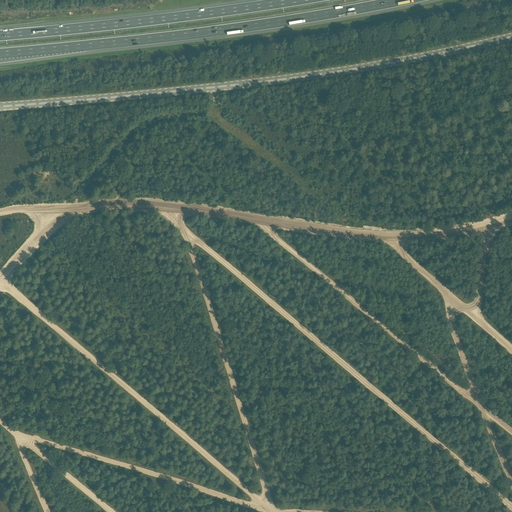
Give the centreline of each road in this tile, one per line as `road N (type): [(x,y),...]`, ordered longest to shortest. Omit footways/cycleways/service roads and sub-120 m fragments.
road 1 (track): [(0,213),(178,205),(325,229),(431,235),(511,219)]
road 2 (motorway): [(0,53),(404,0)]
road 3 (motorway): [(299,0),(0,36)]
road 4 (track): [(378,234),(511,349)]
road 5 (unknown): [(389,333),(263,218)]
